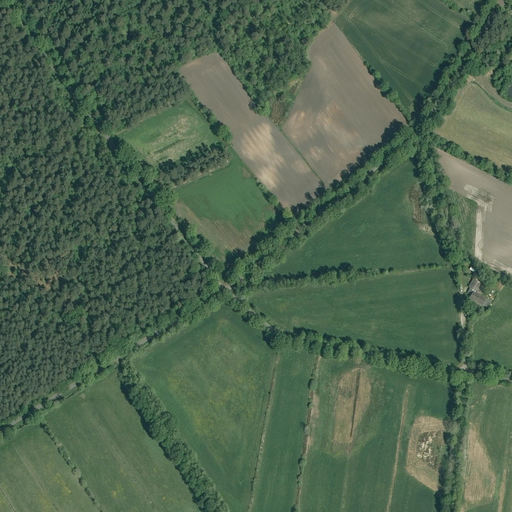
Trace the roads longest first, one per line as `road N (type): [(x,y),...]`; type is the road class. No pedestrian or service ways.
road 1 (residential): [(504,0),(425,128),(224,288)]
road 2 (residential): [(224,288),(1,0)]
road 3 (residential): [(511,379),(294,340),(224,288)]
road 4 (residential): [(224,288),(0,425)]
